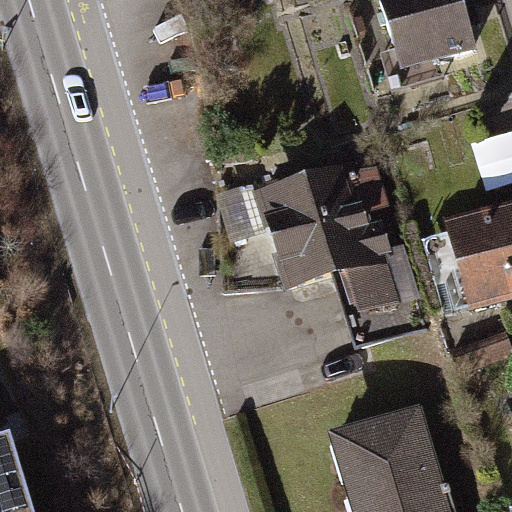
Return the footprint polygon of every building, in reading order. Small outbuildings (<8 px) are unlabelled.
[(463,0),(394,0),(385,3),(408,81),(482,60),(463,0)] [(488,192),(511,186),(511,139),(477,147),(488,192)] [(354,179),(257,211),(290,311),(332,297),(346,339),(425,313),(406,255),(382,263),(354,179)] [(511,218),(451,239),(481,327),(511,316),(511,218)] [(450,511),(427,426),(337,450),(354,511),(450,511)] [(0,511),(22,511),(0,440),(0,511)]
